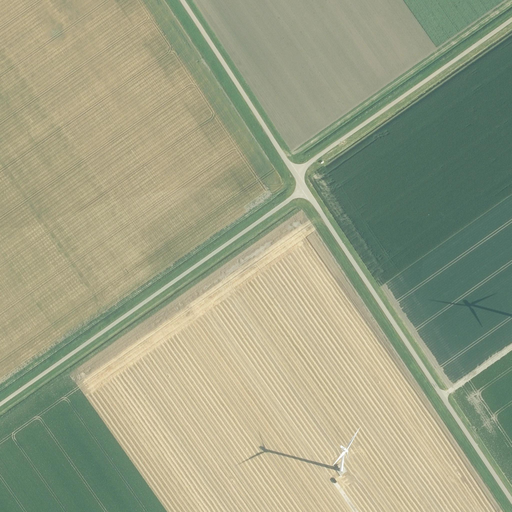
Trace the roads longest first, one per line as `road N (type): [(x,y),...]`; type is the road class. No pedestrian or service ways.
road 1 (unclassified): [(511,500),(304,188)]
road 2 (residential): [(0,404),(304,188)]
road 3 (residential): [(294,173),(511,18)]
road 4 (unclassified): [(294,173),(181,0)]
